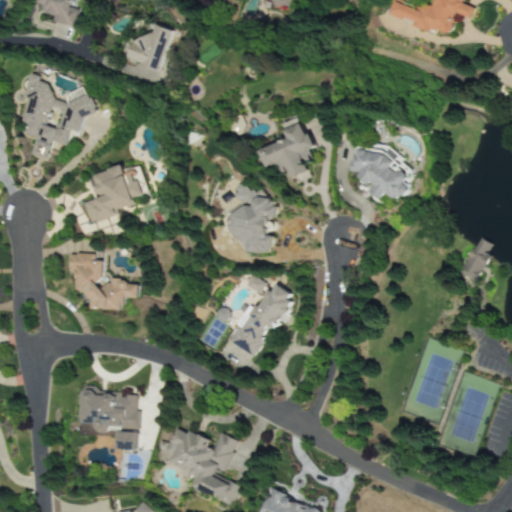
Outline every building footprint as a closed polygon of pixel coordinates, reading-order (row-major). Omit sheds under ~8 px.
[(73,29),(80,10),(72,7),(74,0),(36,0),(35,3),(43,6),(41,12),(54,17),(52,21),(73,29)] [(462,0),(433,0),(431,8),(421,5),(420,8),(395,0),(393,0),(388,15),(414,23),(413,25),(449,36),(456,14),(470,19),(473,8),(461,4),(462,0)] [(136,35),(126,60),(158,73),(174,31),(158,25),(151,41),(136,35)] [(91,94),(70,104),(58,101),(50,84),(43,83),(40,76),(31,73),(24,97),(29,99),(21,123),(27,124),(24,134),(37,138),(32,156),(47,161),(52,144),(55,143),(67,146),(70,134),(82,129),(84,120),(100,112),(91,94)] [(261,151),(268,169),(283,163),(290,182),(310,174),(306,164),(315,160),(310,150),(315,148),(303,117),(284,125),(290,139),(261,151)] [(358,147),(351,172),(358,174),(359,181),(366,183),(368,194),(382,198),(383,195),(396,199),(407,198),(409,191),(407,181),(409,174),(402,172),(400,155),(391,153),(390,148),(385,147),(367,149),(358,147)] [(83,203),(89,224),(119,215),(118,210),(136,204),(134,198),(142,196),(135,172),(125,175),(122,167),(90,176),(97,199),(83,203)] [(267,254),(274,248),(274,236),(269,236),(269,218),(278,218),(278,208),(263,191),(251,191),(244,183),(237,189),(237,197),(245,206),(232,218),(235,222),(230,227),(241,240),(241,244),(249,253),(267,254)] [(493,245),(477,238),(460,275),(476,282),(493,245)] [(122,310),(122,299),(137,299),(137,282),(102,282),(103,262),(95,262),(96,254),(69,254),(68,272),(74,272),(74,293),(89,293),(89,310),(122,310)] [(247,286),(259,294),(266,284),(254,276),(247,286)] [(228,343),(252,357),(269,328),(275,331),(295,296),(275,284),(260,310),(250,304),(228,343)] [(82,424),(96,424),(96,431),(137,432),(138,397),(122,396),(122,393),(98,392),(98,387),(84,386),(82,424)] [(232,506),(241,485),(222,477),(238,441),(219,432),(214,443),(177,427),(166,451),(173,455),(169,464),(198,477),(192,489),(232,506)] [(137,451),(138,433),(117,432),(116,450),(137,451)] [(133,511),(151,511),(152,511),(141,502),(132,511),(133,511)]
